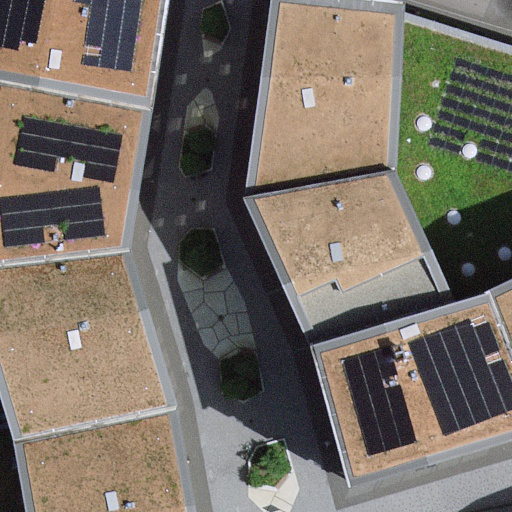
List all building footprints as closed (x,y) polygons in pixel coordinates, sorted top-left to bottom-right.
[(167,0),(0,0),(0,78),(148,112),(152,93),(167,0)] [(511,45),(402,8),(348,0),(277,0),(249,193),(314,342),(356,476),(511,434),(511,45)] [(148,112),(0,78),(0,263),(124,249),(121,194),(148,112)] [(124,249),(0,263),(0,365),(20,435),(169,409),(145,336),(124,249)] [(169,409),(20,435),(33,511),(182,511),(177,484),(169,409)]
